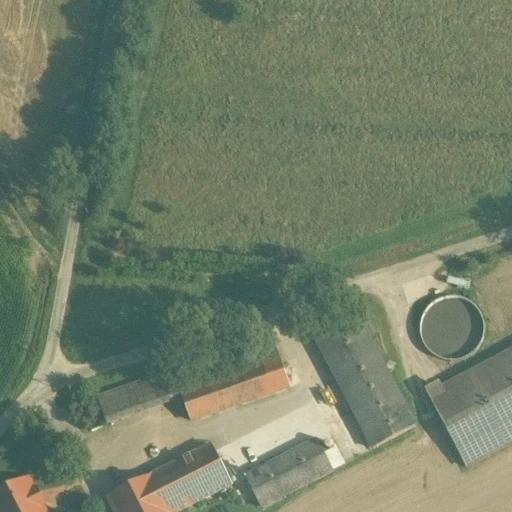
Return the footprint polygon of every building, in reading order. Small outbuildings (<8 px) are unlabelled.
[(466,301),(460,300),(450,299),(438,304),(430,311),(427,318),(425,328),(428,342),(434,350),(445,356),(455,357),(465,355),(476,347),(482,339),(484,327),(481,317),(474,307),(466,301)] [(360,322),(317,344),(372,451),(415,428),(360,322)] [(511,354),(428,398),(465,468),(511,443),(511,354)] [(180,387),(179,388),(183,398),(191,423),(289,388),(280,361),(248,372),(246,364),(180,387)] [(106,425),(183,398),(179,388),(180,387),(175,372),(97,399),(106,425)] [(312,404),(230,446),(247,479),(317,443),(329,437),(312,404)] [(317,443),(247,479),(263,509),(333,473),(317,443)] [(114,511),(181,511),(232,486),(212,446),(107,499),(114,511)] [(32,492),(27,481),(0,494),(0,511),(43,511),(41,507),(43,506),(36,491),(32,492)]
